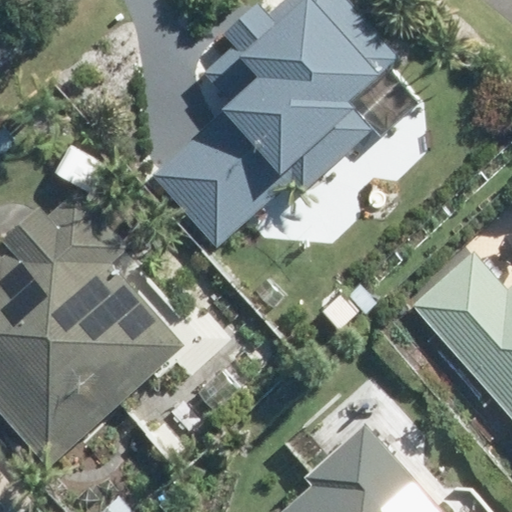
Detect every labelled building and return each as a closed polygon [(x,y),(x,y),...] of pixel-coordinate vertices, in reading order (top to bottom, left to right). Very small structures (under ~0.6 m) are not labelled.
[(241,103),(163,174),(227,244),(302,175),(313,189),(384,124),(363,101),(409,57),(357,0),(292,0),(276,15),(265,2),(233,31),(246,44),(216,73),(241,103)] [(0,248),(0,398),(58,466),(193,345),(120,263),(137,248),(89,192),(58,220),(47,208),(1,250),(0,248)] [(425,308),(511,406),(511,288),(483,256),(425,308)] [(386,303),(369,283),(357,293),(374,313),(386,303)] [(455,511),(377,424),(318,476),(327,485),(296,511),(455,511)] [(139,511),(124,495),(106,511),(139,511)]
